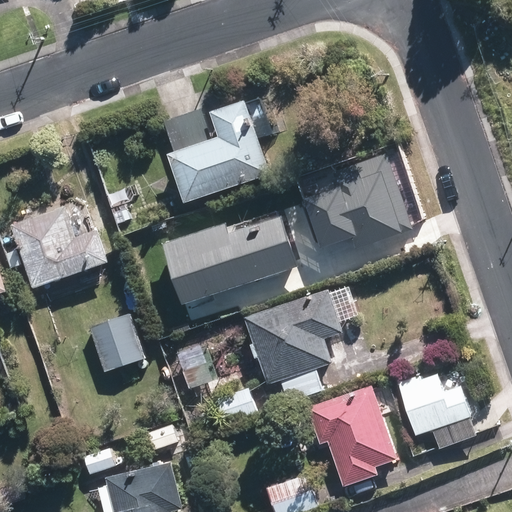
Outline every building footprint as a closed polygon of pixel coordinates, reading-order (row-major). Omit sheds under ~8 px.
[(220,141),(170,158),(185,202),(265,175),(242,108),(213,118),(220,141)] [(63,211),(15,227),(35,286),(103,263),(95,237),(74,244),(63,211)] [(225,231),(168,250),(186,302),(260,277),(265,293),(299,282),(279,223),(228,240),(225,231)] [(326,296),(247,323),(268,382),(325,363),(316,336),(338,329),(326,296)] [(128,317),(93,329),(107,370),(142,358),(128,317)] [(205,365),(185,372),(190,387),(210,381),(205,365)] [(314,374),(283,385),(288,402),(320,391),(314,374)] [(435,374),(400,385),(422,450),(476,432),(461,390),(443,397),(435,374)] [(369,387),(307,408),(318,442),(327,439),(342,484),(373,473),(371,466),(394,458),(369,387)] [(249,393),(216,404),(223,425),(256,414),(249,393)] [(112,450),(87,459),(92,475),(118,466),(112,450)] [(168,466),(109,481),(116,511),(165,511),(165,510),(179,507),(168,466)] [(307,478),(270,490),(278,511),(296,511),(317,505),(307,478)] [(25,500),(19,482),(0,488),(0,503),(1,507),(25,500)]
